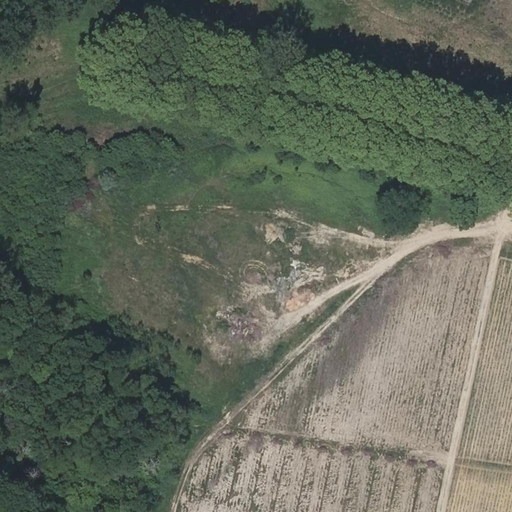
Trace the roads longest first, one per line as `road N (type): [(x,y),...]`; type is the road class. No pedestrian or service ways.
road 1 (track): [(0,105),(95,89),(511,157)]
road 2 (track): [(175,511),(235,417),(400,254),(426,238),(511,227)]
road 3 (track): [(511,186),(441,511)]
